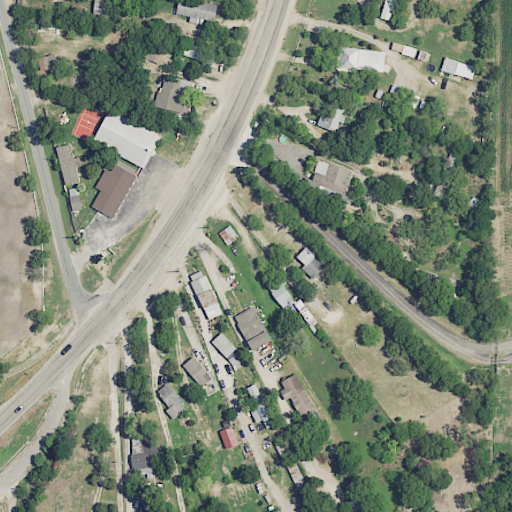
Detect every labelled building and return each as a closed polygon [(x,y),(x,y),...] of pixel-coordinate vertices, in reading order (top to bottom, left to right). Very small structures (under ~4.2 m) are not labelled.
[(192,16),(191,22),(201,24),(202,18),(217,21),(220,4),(197,0),(181,0),(179,14),(192,16)] [(397,0),(387,0),(382,17),(392,20),(397,0)] [(212,63),(215,55),(203,51),(205,46),(186,40),(182,54),(212,63)] [(388,52),(344,46),(342,67),(385,72),(388,52)] [(143,58),(161,64),(165,53),(147,47),(143,58)] [(59,69),(59,55),(42,55),(43,69),(59,69)] [(476,78),(478,65),(447,58),(444,72),(476,78)] [(193,81),(165,74),(157,105),(186,112),(193,81)] [(319,125),(338,133),(348,107),(331,100),(324,116),(323,115),(319,125)] [(96,144),(148,166),(163,132),(111,109),(96,144)] [(78,167),(83,165),(81,156),(76,157),(73,143),(58,147),(67,185),(82,181),(78,167)] [(460,155),(447,152),(436,196),(448,199),(460,155)] [(355,171),(320,160),(313,182),(339,189),(336,197),(346,200),(355,171)] [(94,207),(119,217),(138,173),(117,164),(114,172),(105,168),(97,187),(102,189),(94,207)] [(75,211),(83,209),(80,187),(71,188),(75,211)] [(221,233),(229,245),(241,237),(233,225),(221,233)] [(296,259),(317,278),(329,266),(308,246),(296,259)] [(192,275),(211,319),(226,313),(207,269),(192,275)] [(289,313),(298,307),(303,315),(311,310),(302,297),(298,300),(283,278),(271,287),(289,313)] [(238,315),(254,351),(274,342),(258,306),(238,315)] [(229,357),(239,347),(224,332),(214,343),(229,357)] [(186,364),(203,387),(214,380),(198,356),(186,364)] [(281,383),(289,399),(292,397),(301,416),(317,408),(299,374),(281,383)] [(159,391),(172,408),(168,411),(176,420),(191,408),(170,382),(159,391)] [(264,420),(268,429),(277,424),(258,384),(246,389),(261,421),(264,420)] [(228,450),(241,446),(236,427),(223,430),(228,450)] [(136,474),(162,471),(158,437),(144,438),(146,452),(133,453),(136,474)]
